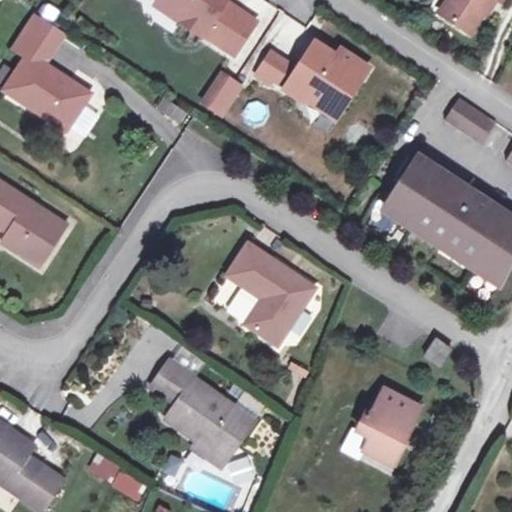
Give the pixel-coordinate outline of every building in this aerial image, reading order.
[(156,0),(153,5),(179,22),(183,16),(170,8),(168,0),(156,0)] [(183,16),(179,22),(202,37),(203,35),(234,55),(250,31),(228,16),(234,7),(226,1),(226,0),(168,0),(170,8),(183,16)] [(447,0),(439,13),(470,34),(492,0),(497,0),(501,2),(502,0),(447,0)] [(256,22),(234,7),(228,16),(250,31),(256,22)] [(60,33),(29,13),(7,50),(22,60),(11,77),(2,91),(0,94),(0,97),(56,135),(83,96),(37,69),(60,33)] [(337,56),(317,43),(287,87),(285,90),(304,102),(306,99),(310,94),(341,114),(370,69),(341,50),(337,56)] [(273,54),(262,70),(287,87),(297,71),(273,54)] [(11,77),(0,70),(0,89),(2,91),(11,77)] [(222,74),(203,102),(215,111),(234,82),(222,74)] [(310,94),(306,99),(337,120),(341,114),(310,94)] [(461,99),(446,121),(483,145),(497,123),(461,99)] [(165,100),(158,110),(179,124),(186,114),(165,100)] [(86,138),(99,114),(84,106),(71,130),(86,138)] [(400,209),(395,217),(429,240),(434,232),(460,249),(454,257),(490,280),(494,274),(505,281),(511,266),(511,224),(505,220),(508,215),(483,198),(477,207),(465,199),(470,191),(419,156),(415,161),(404,180),(389,201),(400,209)] [(61,226),(0,186),(0,212),(10,217),(0,234),(0,248),(33,268),(61,226)] [(470,191),(465,199),(477,207),(483,198),(470,191)] [(400,209),(389,201),(383,210),(395,217),(400,209)] [(10,217),(0,212),(0,233),(0,234),(10,217)] [(434,232),(429,240),(454,257),(460,249),(434,232)] [(310,287),(244,246),(225,277),(259,298),(244,324),(276,342),(310,287)] [(494,274),(490,280),(501,287),(505,281),(494,274)] [(453,351),(436,340),(425,357),(442,367),(453,351)] [(255,417),(168,362),(151,389),(175,404),(167,421),(201,442),(229,459),(255,417)] [(417,410),(380,392),(368,419),(362,417),(354,434),(367,440),(360,455),(389,468),(417,410)] [(28,447),(0,429),(0,492),(27,511),(36,511),(56,485),(20,461),(28,447)] [(229,459),(201,442),(197,450),(225,467),(229,459)] [(135,499),(145,483),(97,455),(87,471),(135,499)]
